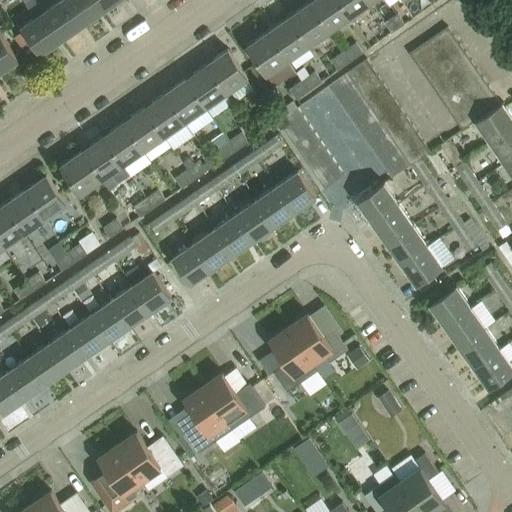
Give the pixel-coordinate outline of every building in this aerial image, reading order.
[(34,0),(31,0),(25,4),(33,15),(41,9),(34,0)] [(66,0),(54,0),(41,9),(61,38),(82,23),(66,0)] [(97,0),(66,0),(82,23),(103,8),(97,0)] [(97,0),(103,8),(115,0),(97,0)] [(310,44),(331,30),(310,0),(290,14),(310,44)] [(310,0),(331,30),(352,16),(341,0),(310,0)] [(341,0),(352,16),(372,1),(371,0),(341,0)] [(33,15),(20,24),(24,30),(33,44),(39,52),(61,38),(41,9),(33,15)] [(399,12),(386,21),(392,31),(406,22),(399,12)] [(289,59),(310,44),(290,14),(269,29),(289,59)] [(447,26),(428,39),(434,48),(453,34),(447,26)] [(267,74),(289,59),(269,29),(247,44),(267,74)] [(24,30),(15,36),(24,50),(33,44),(24,30)] [(0,34),(0,70),(17,59),(0,34)] [(453,34),(434,48),(440,56),(459,43),(453,34)] [(428,39),(409,52),(415,61),(434,48),(428,39)] [(344,50),(351,60),(364,51),(357,41),(344,50)] [(465,51),(459,43),(440,56),(446,65),(465,51)] [(208,62),(228,91),(249,77),(229,48),(208,62)] [(434,48),(415,61),(421,69),(440,56),(434,48)] [(336,70),(351,60),(344,50),(329,60),(336,70)] [(465,51),(446,65),(452,73),(471,60),(465,51)] [(440,56),(421,69),(427,78),(446,65),(440,56)] [(372,66),(367,57),(347,71),(353,79),(372,66)] [(471,60),(452,73),(458,82),(477,68),(471,60)] [(207,106),(228,91),(208,62),(187,77),(207,106)] [(452,73),(446,65),(427,78),(433,86),(452,73)] [(378,74),(372,66),(353,79),(359,87),(378,74)] [(477,68),(458,82),(463,90),(483,77),(477,68)] [(321,81),(314,71),(303,79),(309,89),(321,81)] [(328,84),(334,92),(353,79),(347,71),(328,84)] [(458,82),(452,73),(433,86),(438,95),(458,82)] [(384,82),(378,74),(359,87),(365,96),(384,82)] [(186,120),(207,106),(187,77),(166,91),(186,120)] [(483,77),(463,90),(469,98),(489,85),(483,77)] [(309,89),(303,79),(289,87),(296,97),(309,89)] [(334,92),(340,101),(359,87),(353,79),(334,92)] [(384,82),(365,96),(371,104),(390,91),(384,82)] [(444,103),(463,90),(458,82),(438,95),(444,103)] [(489,85),(469,98),(475,107),(494,94),(489,85)] [(340,101),(346,109),(365,96),(359,87),(340,101)] [(450,112),(469,98),(463,90),(444,103),(450,112)] [(165,135),(186,120),(166,91),(146,106),(165,135)] [(390,91),(371,104),(377,112),(396,99),(390,91)] [(481,115),(500,102),(494,94),(475,107),(481,115)] [(346,109),(352,117),(371,104),(365,96),(346,109)] [(456,120),(475,107),(469,98),(450,112),(456,120)] [(401,108),(396,99),(377,112),(382,121),(401,108)] [(490,141),(511,126),(511,115),(502,101),(500,102),(481,115),(475,120),(490,141)] [(352,117),(357,126),(377,112),(371,104),(352,117)] [(144,149),(165,135),(146,106),(125,120),(144,149)] [(303,114),(297,106),(278,119),(284,128),(303,114)] [(462,128),(475,120),(481,115),(475,107),(456,120),(462,128)] [(401,108),(382,121),(388,129),(407,116),(401,108)] [(268,111),(257,119),(264,129),(275,122),(268,111)] [(357,126),(363,134),(382,121),(377,112),(357,126)] [(303,114),(284,128),(290,136),(309,123),(303,114)] [(407,116),(388,129),(394,138),(413,124),(407,116)] [(124,164),(144,149),(125,120),(104,135),(124,164)] [(363,134),(369,142),(388,129),(382,121),(363,134)] [(309,123),(290,136),(296,145),(315,131),(309,123)] [(413,124),(394,138),(400,146),(419,133),(413,124)] [(504,162),(511,156),(511,126),(490,141),(504,162)] [(369,142),(375,151),(394,138),(388,129),(369,142)] [(236,149),(248,140),(241,130),(229,138),(236,149)] [(315,131),(296,145),(302,153),(321,140),(315,131)] [(419,133),(400,146),(406,154),(425,141),(419,133)] [(111,172),(124,164),(104,135),(83,149),(103,178),(111,172)] [(259,159),(280,144),(274,135),(253,149),(259,159)] [(454,166),(464,159),(449,137),(439,144),(454,166)] [(236,149),(229,138),(215,147),(222,157),(236,149)] [(375,151),(381,159),(400,146),(394,138),(375,151)] [(321,140),(302,153),(308,162),(327,148),(321,140)] [(425,141),(406,154),(411,163),(431,149),(425,141)] [(381,159),(387,167),(406,154),(400,146),(381,159)] [(327,148),(308,162),(314,171),(333,157),(327,148)] [(80,194),(103,178),(83,149),(60,165),(80,194)] [(253,149),(232,164),(238,173),(259,159),(253,149)] [(411,163),(406,154),(387,167),(392,176),(411,163)] [(333,157),(314,171),(320,179),(339,166),(333,157)] [(188,168),(194,177),(207,168),(201,159),(188,168)] [(425,186),(435,180),(420,159),(411,166),(425,186)] [(468,187),(478,180),(464,159),(454,166),(468,187)] [(232,164),(211,178),(218,188),(238,173),(232,164)] [(339,166),(320,179),(326,188),(345,174),(339,166)] [(181,186),(194,177),(188,168),(174,177),(181,186)] [(298,169),(277,183),(296,210),(317,196),(298,169)] [(111,172),(103,178),(110,188),(119,183),(111,172)] [(46,218),(67,203),(47,175),(26,189),(46,218)] [(211,178),(190,193),(197,202),(218,188),(211,178)] [(439,207),(449,200),(435,180),(425,186),(439,207)] [(492,201),(478,180),(468,187),(483,208),(492,201)] [(374,222),(400,203),(386,182),(359,201),(374,222)] [(277,183),(256,198),(275,225),(296,210),(277,183)] [(146,196),(153,206),(166,197),(158,187),(146,196)] [(25,232),(46,218),(26,189),(5,204),(25,232)] [(190,193),(169,207),(176,217),(197,202),(190,193)] [(140,215),(153,206),(146,196),(133,205),(140,215)] [(256,198),(235,212),(254,239),(275,225),(256,198)] [(454,227),(463,221),(449,200),(439,207),(454,227)] [(483,208),(502,237),(511,231),(506,223),(507,223),(492,201),(483,208)] [(388,242),(415,224),(400,203),(374,222),(388,242)] [(0,240),(4,247),(25,232),(5,204),(0,207),(0,240)] [(149,222),(155,231),(176,217),(169,207),(149,222)] [(235,212),(215,226),(234,254),(254,239),(235,212)] [(110,236),(122,227),(116,218),(103,226),(110,236)] [(463,221),(454,227),(469,249),(478,242),(463,221)] [(402,263),(429,245),(415,224),(388,242),(402,263)] [(215,226),(194,241),(213,268),(234,254),(215,226)] [(138,233),(131,238),(135,244),(141,253),(149,248),(138,233)] [(129,235),(108,250),(114,259),(135,244),(131,238),(129,235)] [(194,241),(173,256),(192,283),(213,268),(194,241)] [(88,251),(81,242),(68,251),(74,260),(88,251)] [(417,284),(443,266),(429,245),(402,263),(417,284)] [(108,250),(87,264),(94,273),(114,259),(108,250)] [(62,269),(74,260),(68,251),(55,259),(62,269)] [(496,289),(506,283),(492,262),(482,268),(496,289)] [(87,264),(66,279),(73,288),(94,273),(87,264)] [(154,269),(133,284),(152,311),(173,297),(154,269)] [(26,279),(33,289),(47,280),(40,270),(26,279)] [(21,298),(33,289),(26,279),(14,287),(21,298)] [(45,293),(52,302),(73,288),(66,279),(45,293)] [(511,310),(511,309),(511,290),(506,283),(496,289),(511,310)] [(133,284),(112,298),(131,326),(152,311),(133,284)] [(446,325),(472,306),(458,285),(431,303),(446,325)] [(45,293),(24,308),(31,317),(52,302),(45,293)] [(112,298),(91,313),(110,340),(131,326),(112,298)] [(460,345),(487,327),(472,306),(446,325),(460,345)] [(24,308),(4,322),(10,331),(31,317),(24,308)] [(91,313),(70,327),(89,355),(110,340),(91,313)] [(335,329),(324,336),(308,313),(289,326),(313,361),(324,354),(330,362),(348,349),(335,329)] [(0,324),(0,338),(10,331),(4,322),(0,324)] [(274,371),(288,391),(319,369),(313,361),(289,326),(270,339),(286,363),(274,371)] [(70,327),(49,342),(68,369),(89,355),(70,327)] [(474,366),(501,347),(487,327),(460,345),(474,366)] [(49,342),(28,356),(47,384),(68,369),(49,342)] [(489,387),(511,371),(511,363),(501,347),(474,366),(489,387)] [(355,369),(369,360),(360,348),(347,357),(355,369)] [(28,356),(7,371),(26,398),(47,384),(28,356)] [(316,392),(333,380),(324,366),(307,378),(316,392)] [(7,371),(0,375),(0,405),(5,412),(26,398),(7,371)] [(223,372),(203,385),(228,420),(233,428),(250,416),(263,406),(248,384),(237,392),(225,375),(223,372)] [(203,385),(184,398),(214,441),(217,439),(233,428),(228,420),(203,385)] [(389,418),(400,411),(387,391),(377,398),(389,418)] [(282,400),(270,407),(282,428),(294,421),(282,400)] [(352,414),(339,422),(346,433),(359,425),(352,414)] [(166,438),(150,449),(137,431),(118,444),(142,479),(161,466),(168,476),(184,464),(166,438)] [(315,431),(311,434),(314,439),(319,436),(315,431)] [(91,480),(113,511),(137,495),(132,487),(142,479),(118,444),(99,458),(107,469),(91,480)] [(421,467),(401,481),(422,511),(430,511),(445,502),(429,479),(439,472),(426,452),(415,459),(421,467)] [(375,487),(365,494),(377,511),(381,511),(389,507),(392,511),(422,511),(401,481),(395,473),(375,487)] [(249,479),(235,489),(246,506),(260,496),(249,479)] [(214,498),(207,488),(196,496),(203,505),(214,498)] [(66,511),(52,490),(32,503),(38,511),(66,511)] [(227,495),(213,504),(218,511),(231,511),(237,509),(227,495)] [(343,501),(326,511),(350,511),(347,507),(343,501)] [(38,511),(32,503),(19,511),(38,511)]
